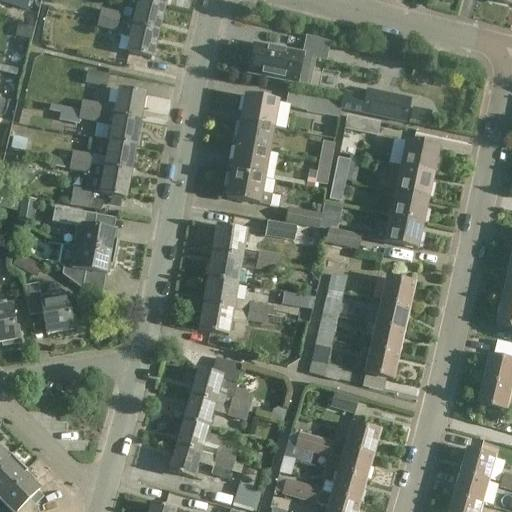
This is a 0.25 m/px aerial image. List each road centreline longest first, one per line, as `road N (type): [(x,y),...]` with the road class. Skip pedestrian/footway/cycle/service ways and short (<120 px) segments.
road 1 (residential): [(402,511),(511,56)]
road 2 (residential): [(143,355),(215,0)]
road 3 (residential): [(511,45),(321,0)]
road 4 (residential): [(143,355),(0,380)]
road 5 (residential): [(102,494),(143,355)]
road 6 (residential): [(102,494),(0,402)]
